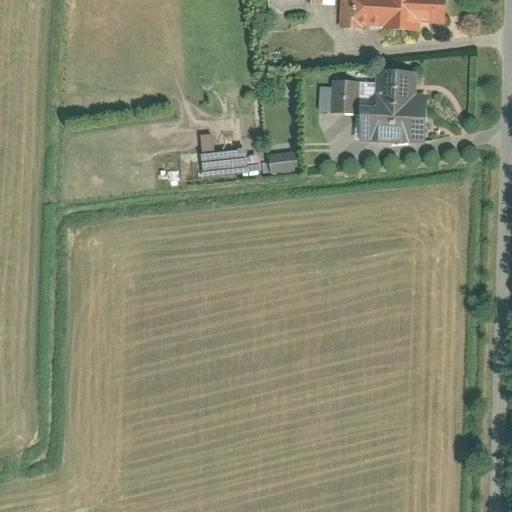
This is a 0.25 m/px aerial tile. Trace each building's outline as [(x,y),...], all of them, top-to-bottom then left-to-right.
[(301,0),(264,0),(266,12),(302,8),(301,0)] [(415,30),(416,22),(441,23),(442,0),(337,0),(336,26),(415,30)] [(372,72),(373,82),(330,81),(329,112),(355,113),(354,140),(421,142),(422,101),(412,101),(413,73),(372,72)] [(211,148),(209,134),(197,135),(198,149),(211,148)] [(292,152),(265,156),(267,171),(295,167),(292,152)]
